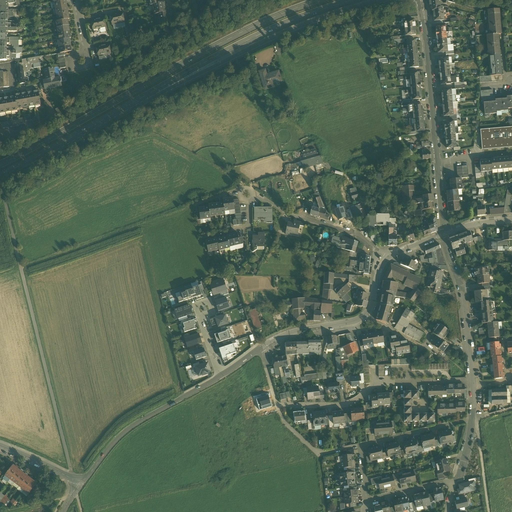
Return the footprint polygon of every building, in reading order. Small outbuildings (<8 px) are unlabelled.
[(65,0),(54,2),(56,9),(67,7),(66,3),(65,0)] [(159,4),(152,5),(154,15),(159,14),(166,12),(164,3),(159,4)] [(67,7),(56,9),(57,15),(67,13),(67,10),(68,10),(67,7)] [(166,12),(159,14),(160,18),(159,19),(160,24),(168,22),(167,22),(172,21),(170,12),(166,12)] [(67,13),(57,15),(58,21),(67,20),(69,19),(69,16),(68,16),(67,13)] [(122,13),(111,15),(112,18),(111,20),(112,25),(124,22),(123,20),(125,20),(124,16),(122,16),(122,13)] [(499,14),(489,15),(490,20),(489,20),(490,30),(491,35),(498,34),(501,34),(499,14)] [(103,18),(96,20),(91,21),(92,25),(92,26),(93,27),(92,28),(93,28),(93,30),(98,29),(99,29),(100,28),(105,27),(103,18)] [(58,21),(56,22),(57,28),(69,26),(68,22),(67,22),(67,20),(58,21)] [(414,20),(401,22),(402,26),(404,26),(404,28),(404,29),(415,28),(414,20)] [(57,28),(58,34),(70,32),(69,26),(57,28)] [(415,28),(404,29),(405,34),(404,34),(404,35),(404,36),(416,35),(415,28)] [(70,32),(58,34),(59,41),(69,39),(71,39),(70,32)] [(491,35),(488,35),(488,41),(487,41),(488,50),(489,50),(490,56),(499,55),(498,34),(491,35)] [(59,41),(58,41),(59,47),(70,45),(69,42),(70,42),(69,39),(59,41)] [(70,45),(59,47),(60,54),(64,53),(71,52),(71,48),(70,48),(70,45)] [(108,45),(101,46),(101,47),(97,48),(98,56),(103,55),(104,56),(105,55),(110,54),(108,45)] [(499,55),(490,56),(490,61),(489,61),(490,71),(491,71),(491,76),(496,76),(499,75),(501,75),(499,55)] [(36,58),(25,60),(22,60),(23,67),(23,70),(28,69),(37,68),(36,58)] [(53,68),(44,70),(46,80),(43,81),(44,87),(61,83),(60,78),(55,79),(53,68)] [(278,72),(266,75),(265,70),(259,72),(260,74),(262,82),(265,89),(274,86),(273,83),(281,81),(278,72)] [(38,91),(32,92),(35,106),(41,105),(38,91)] [(35,106),(32,92),(26,93),(29,107),(35,106)] [(29,107),(26,93),(20,94),(23,108),(29,107)] [(20,94),(15,95),(15,96),(17,109),(23,108),(20,94)] [(15,96),(9,97),(11,111),(17,110),(17,109),(15,96)] [(507,99),(495,100),(495,102),(496,112),(508,111),(508,109),(511,108),(511,96),(507,97),(507,99)] [(9,97),(3,98),(5,112),(11,111),(9,97)] [(495,102),(483,103),(484,115),(496,114),(496,112),(495,102)] [(511,127),(480,130),(482,150),(511,147),(511,127)] [(302,153),(303,158),(316,154),(315,149),(302,153)] [(430,152),(425,153),(424,150),(422,150),(423,159),(431,159),(430,152)] [(321,156),(300,162),(302,169),(315,165),(322,163),(323,163),(321,156)] [(413,186),(402,187),(402,196),(411,195),(411,191),(413,191),(413,186)] [(415,198),(411,198),(411,195),(402,196),(403,202),(409,203),(409,206),(415,206),(415,205),(415,200),(415,198)] [(432,195),(423,196),(423,201),(422,201),(422,199),(421,199),(415,200),(415,205),(421,204),(433,202),(432,195)] [(448,202),(447,203),(448,211),(455,211),(459,210),(458,201),(448,202)] [(433,202),(421,204),(422,210),(434,209),(433,202)] [(353,218),(353,219),(362,216),(360,210),(363,209),(361,204),(350,208),(350,209),(353,218)] [(480,207),(477,207),(477,216),(485,215),(484,206),(480,207)] [(319,209),(312,207),(311,209),(310,215),(317,217),(317,218),(319,209)] [(414,210),(410,208),(410,209),(407,207),(405,212),(407,213),(413,216),(414,216),(414,210)] [(272,208),(258,208),(258,218),(264,218),(264,217),(266,217),(266,222),(272,222),(272,208)] [(337,217),(338,220),(346,217),(343,208),(335,210),(335,211),(337,217)] [(323,210),(319,209),(317,218),(324,219),(325,215),(326,211),(324,210),(323,210)] [(408,216),(391,209),(389,213),(405,222),(408,216)] [(376,216),(376,225),(388,225),(389,225),(389,219),(389,215),(376,215),(376,216)] [(368,216),(369,228),(376,228),(376,225),(376,216),(368,216)] [(435,217),(430,219),(431,222),(429,223),(427,224),(427,225),(430,233),(436,232),(437,230),(435,217)] [(299,226),(293,224),(291,226),(288,225),(287,228),(286,228),(286,232),(297,234),(299,226)] [(403,225),(402,233),(401,233),(400,236),(405,236),(405,235),(405,233),(408,225),(403,225)] [(425,226),(421,227),(424,236),(430,233),(427,225),(425,226)] [(411,231),(405,233),(405,235),(405,236),(407,242),(414,239),(411,231)] [(469,232),(457,236),(460,244),(462,244),(466,243),(467,245),(469,245),(468,243),(472,241),(469,232)] [(503,241),(507,240),(511,240),(511,232),(503,232),(503,239),(503,240),(503,241)] [(238,238),(237,233),(232,234),(235,246),(240,245),(238,238)] [(232,234),(226,236),(230,248),(230,247),(235,246),(232,234)] [(226,237),(221,238),(224,250),(230,248),(226,236),(226,237)] [(258,236),(253,236),(253,247),(264,247),(264,236),(258,236)] [(457,236),(449,239),(452,250),(454,249),(458,248),(457,245),(460,244),(457,236)] [(216,238),(211,239),(214,251),(219,250),(219,251),(216,238)] [(221,238),(216,239),(216,238),(219,251),(224,250),(221,238)] [(211,239),(205,241),(208,252),(214,251),(211,239)] [(358,243),(347,239),(345,245),(349,246),(349,245),(356,248),(358,243)] [(438,243),(425,249),(426,254),(431,252),(435,250),(440,248),(438,243)] [(460,244),(457,245),(458,248),(454,249),(456,256),(465,254),(463,246),(462,244),(460,244)] [(349,246),(345,245),(343,249),(350,251),(355,253),(355,252),(356,248),(349,245),(349,246)] [(446,266),(440,248),(435,250),(437,264),(438,266),(441,266),(446,266)] [(370,257),(360,255),(359,261),(359,262),(360,262),(365,263),(370,263),(370,257)] [(418,265),(408,260),(407,261),(404,259),(403,260),(402,262),(401,262),(400,265),(411,270),(415,271),(418,265)] [(400,265),(395,262),(391,265),(409,273),(411,270),(400,265)] [(409,273),(391,265),(386,274),(405,282),(409,274),(409,273)] [(418,265),(415,271),(420,274),(423,267),(418,265)] [(483,269),(476,270),(475,271),(475,272),(476,273),(476,277),(477,277),(488,276),(488,269),(483,269)] [(333,274),(325,273),(324,284),(332,285),(332,276),(333,274)] [(409,274),(405,282),(404,284),(404,285),(414,289),(415,290),(416,289),(420,280),(409,274)] [(488,276),(477,277),(478,284),(481,284),(489,283),(488,276)] [(435,279),(428,278),(426,287),(430,287),(430,285),(433,285),(435,279)] [(441,280),(435,279),(433,285),(435,286),(435,289),(439,290),(441,280)] [(211,284),(214,294),(225,291),(222,280),(214,282),(214,283),(211,284)] [(391,282),(383,281),(382,291),(390,292),(391,282)] [(340,291),(337,293),(341,298),(346,294),(350,290),(346,285),(340,291)] [(203,298),(199,286),(179,292),(180,296),(177,298),(179,303),(196,298),(197,300),(203,298)] [(323,289),(322,301),(324,301),(329,302),(330,290),(323,289)] [(415,290),(414,289),(411,294),(416,297),(420,292),(416,289),(415,290)] [(485,291),(474,292),(475,303),(480,302),(486,302),(485,291)] [(357,292),(355,299),(357,300),(360,300),(367,302),(368,294),(357,292)] [(411,294),(409,293),(408,294),(405,298),(407,299),(413,302),(416,297),(411,294)] [(350,299),(346,294),(341,298),(346,303),(350,299)] [(394,297),(382,295),(380,305),(391,307),(392,307),(394,297)] [(304,298),(292,300),(292,301),(293,310),(300,309),(303,309),(304,305),(304,298)] [(322,301),(304,298),(304,305),(312,306),(311,309),(316,309),(316,307),(321,307),(324,307),(324,301),(322,301)] [(219,311),(229,308),(226,299),(223,300),(215,302),(219,311)] [(292,301),(282,302),(283,311),(293,310),(292,301)] [(329,302),(324,301),(324,307),(323,313),(331,313),(332,302),(329,302)] [(486,302),(480,302),(481,313),(491,312),(490,301),(486,302)] [(391,307),(380,305),(376,320),(386,324),(391,307)] [(178,319),(192,315),(189,306),(175,311),(178,319)] [(255,309),(249,311),(255,331),(262,328),(255,309)] [(414,315),(406,309),(401,317),(410,322),(414,315)] [(491,312),(481,313),(483,324),(487,323),(493,323),(491,312)] [(298,313),(293,314),(294,323),(303,321),(303,316),(299,317),(298,313)] [(228,324),(225,316),(210,321),(213,329),(220,327),(228,324)] [(407,328),(408,325),(410,322),(401,317),(398,323),(407,328)] [(185,333),(197,329),(194,320),(187,323),(182,324),(185,333)] [(493,323),(487,323),(488,331),(498,330),(497,322),(493,323)] [(407,328),(398,323),(394,328),(403,334),(407,328)] [(449,332),(439,324),(432,333),(439,338),(442,340),(449,332)] [(423,333),(408,325),(407,328),(403,334),(418,342),(423,333)] [(231,339),(228,330),(222,332),(214,335),(217,343),(231,339)] [(488,331),(489,338),(499,337),(498,330),(488,331)] [(383,338),(382,332),(372,334),(373,344),(383,342),(383,338)] [(355,342),(351,333),(345,334),(350,344),(354,342),(355,342)] [(188,348),(201,343),(198,334),(190,337),(185,339),(188,348)] [(372,334),(362,335),(363,341),(364,345),(373,344),(372,334)] [(458,339),(453,335),(450,340),(454,344),(458,339)] [(335,336),(327,337),(328,345),(337,343),(335,336)] [(398,336),(389,337),(389,342),(391,351),(395,350),(396,355),(406,353),(406,352),(409,351),(409,347),(408,341),(399,342),(398,336)] [(442,340),(439,338),(433,346),(443,353),(448,345),(442,340)] [(350,344),(342,348),(346,355),(347,354),(357,350),(354,342),(350,344)] [(498,342),(489,343),(487,344),(487,350),(487,351),(490,350),(490,351),(499,350),(499,348),(500,348),(500,347),(500,345),(500,344),(499,345),(498,342)] [(296,343),(285,343),(286,355),(288,355),(296,354),(296,343)] [(236,353),(233,344),(228,346),(219,349),(223,361),(228,359),(226,356),(236,353)] [(195,361),(206,357),(203,349),(198,350),(192,352),(195,361)] [(499,350),(490,351),(491,358),(492,358),(500,357),(499,357),(500,357),(500,355),(501,355),(501,354),(501,352),(500,351),(499,351),(499,350)] [(500,357),(492,358),(492,365),(502,364),(501,362),(502,362),(503,362),(502,359),(501,359),(501,357),(500,357),(499,357),(500,357)] [(277,358),(272,359),(275,375),(280,374),(279,368),(277,358)] [(210,372),(208,364),(203,365),(200,366),(195,368),(198,376),(202,375),(203,376),(207,374),(206,373),(210,372)] [(502,364),(492,365),(493,372),(502,371),(502,369),(503,369),(503,368),(503,366),(502,365),(502,366),(502,364)] [(502,371),(493,372),(494,379),(503,378),(503,377),(504,376),(504,374),(503,373),(502,373),(502,371)] [(360,377),(350,378),(350,383),(351,383),(352,387),(359,386),(359,382),(360,382),(360,377)] [(338,383),(327,384),(328,389),(331,388),(331,393),(335,393),(339,393),(338,392),(340,392),(338,383)] [(455,385),(448,385),(448,386),(446,386),(446,394),(453,394),(452,393),(455,392),(455,385)] [(461,385),(455,385),(455,392),(458,392),(458,394),(464,394),(464,389),(464,386),(461,386),(461,385)] [(434,388),(434,386),(428,387),(428,394),(431,394),(431,396),(437,395),(437,388),(434,388)] [(446,386),(439,386),(439,388),(437,388),(437,395),(444,395),(444,394),(446,394),(446,386)] [(375,396),(371,396),(371,403),(372,408),(378,407),(378,406),(384,405),(383,394),(377,394),(377,396),(375,396)] [(262,397),(256,399),(259,410),(272,407),(268,395),(262,397)] [(464,403),(458,403),(458,404),(455,404),(455,412),(462,412),(462,410),(465,410),(464,403)] [(446,404),(440,404),(440,406),(437,406),(437,414),(444,414),(444,412),(446,412),(446,406),(446,404)] [(455,412),(455,404),(449,404),(449,406),(446,406),(446,412),(446,413),(453,413),(453,412),(455,412)] [(363,407),(355,408),(356,420),(364,420),(363,411),(363,407)] [(302,412),(300,412),(293,413),(294,419),(294,423),(301,422),(301,424),(307,423),(306,416),(305,416),(305,411),(302,412)] [(450,430),(444,431),(447,443),(452,442),(451,437),(450,430)] [(444,431),(438,433),(440,440),(441,444),(447,443),(444,431)] [(434,441),(432,434),(426,435),(429,447),(435,446),(434,441)] [(426,435),(421,437),(423,446),(423,449),(429,447),(426,435)] [(415,440),(409,442),(412,453),(418,452),(417,447),(415,440)] [(399,451),(397,442),(391,444),(394,455),(400,454),(399,451)] [(412,453),(409,442),(403,443),(405,450),(406,455),(412,453)] [(391,444),(386,445),(387,452),(388,457),(394,455),(391,444)] [(380,446),(374,448),(377,460),(382,458),(381,453),(380,446)] [(374,448),(368,449),(370,456),(371,461),(377,460),(374,448)] [(440,461),(435,462),(436,468),(448,465),(447,459),(440,461)] [(13,465),(5,475),(10,479),(17,469),(13,465)] [(448,465),(436,468),(438,474),(442,473),(449,471),(448,465)] [(17,469),(10,479),(15,482),(22,473),(17,469)] [(414,472),(406,474),(408,483),(416,481),(414,476),(414,472)] [(22,473),(15,482),(19,486),(27,476),(22,473)] [(406,474),(398,476),(399,479),(400,485),(408,483),(406,474)] [(32,480),(27,476),(19,486),(24,490),(32,480)] [(393,477),(385,479),(387,488),(395,486),(393,481),(393,477)] [(378,481),(378,484),(380,489),(387,488),(385,479),(378,481)] [(36,483),(32,480),(24,490),(29,493),(36,483)] [(474,483),(473,482),(469,483),(459,485),(460,490),(458,490),(459,494),(473,491),(472,486),(474,486),(474,483)] [(440,488),(432,490),(433,493),(435,501),(435,502),(443,500),(440,488)] [(427,492),(424,493),(423,494),(422,494),(421,493),(420,494),(422,506),(423,507),(430,505),(429,503),(427,495),(427,492)] [(420,494),(413,495),(414,502),(414,503),(415,503),(416,507),(422,506),(420,494)] [(7,496),(5,495),(4,497),(1,501),(5,504),(9,500),(6,498),(7,496)] [(407,497),(400,499),(403,511),(410,510),(409,504),(407,497)] [(400,499),(393,500),(395,507),(395,511),(399,511),(403,511),(400,499)] [(459,500),(455,501),(457,510),(468,507),(466,499),(465,499),(459,500)] [(387,502),(380,503),(380,505),(382,511),(389,511),(389,509),(387,502)]
